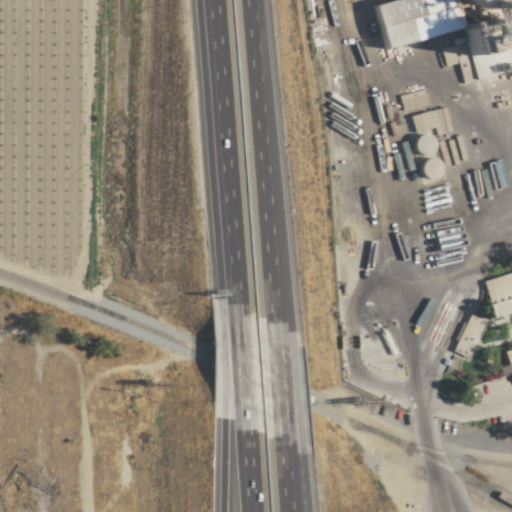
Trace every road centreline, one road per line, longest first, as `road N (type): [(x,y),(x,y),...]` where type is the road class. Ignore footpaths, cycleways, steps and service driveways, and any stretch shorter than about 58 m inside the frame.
road 1 (motorway): [(271,319),(248,0)]
road 2 (motorway): [(204,0),(226,293)]
road 3 (motorway): [(226,293),(235,430)]
road 4 (motorway): [(295,451),(271,319)]
road 5 (motorway): [(226,293),(216,420)]
road 6 (motorway): [(280,444),(271,319)]
